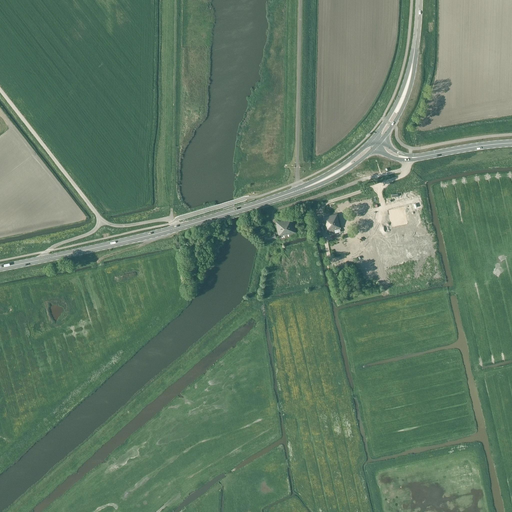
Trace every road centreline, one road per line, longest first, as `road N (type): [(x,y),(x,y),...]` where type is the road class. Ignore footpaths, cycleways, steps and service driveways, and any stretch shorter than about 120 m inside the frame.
road 1 (primary): [(175,228),(315,182),(376,139)]
road 2 (unclassified): [(101,221),(0,89)]
road 3 (secondary): [(376,139),(409,79),(418,0)]
road 4 (primary): [(511,143),(400,157),(376,139)]
road 5 (primary): [(51,257),(175,228)]
